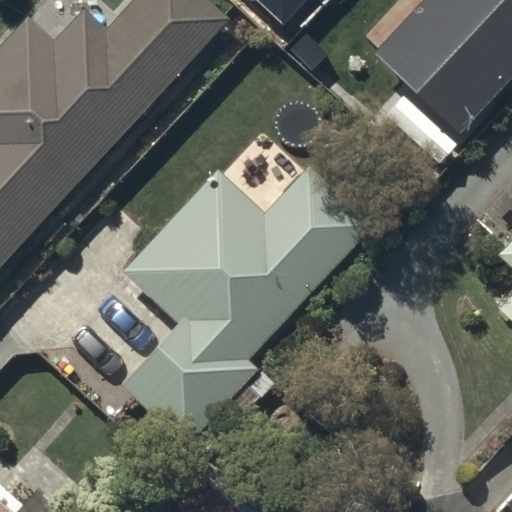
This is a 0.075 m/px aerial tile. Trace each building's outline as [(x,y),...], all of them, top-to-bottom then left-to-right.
[(0,265),(229,24),(202,0),(137,0),(109,31),(87,10),(56,43),(31,19),(0,51),(0,265)] [(256,0),(284,26),(308,0),(256,0)] [(511,81),(511,0),(427,0),(378,53),(463,133),(511,81)] [(376,225),(312,166),(269,214),(219,168),(120,278),(177,329),(123,389),(189,448),(257,372),(249,365),(376,225)] [(511,245),(500,258),(511,268),(511,301),(502,312),(511,321),(511,245)] [(235,511),(199,477),(164,511),(235,511)]
